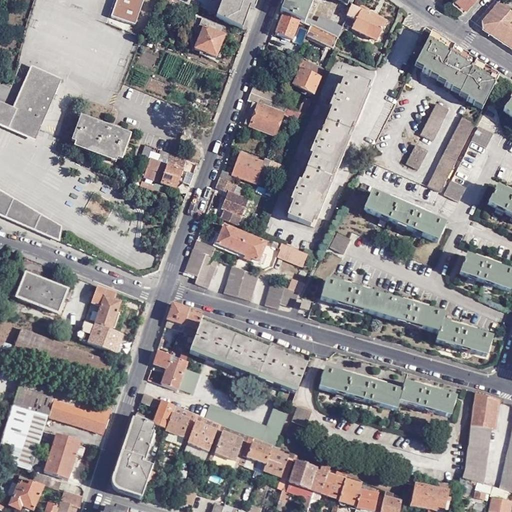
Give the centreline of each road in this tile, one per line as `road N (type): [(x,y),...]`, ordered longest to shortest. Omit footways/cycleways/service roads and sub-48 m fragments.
road 1 (residential): [(163,293),(500,383)]
road 2 (residential): [(163,293),(271,0)]
road 3 (unknown): [(323,231),(420,3)]
road 4 (residential): [(95,494),(163,293)]
road 5 (residential): [(163,293),(0,236)]
road 6 (unknown): [(430,292),(486,164),(495,158),(511,168)]
